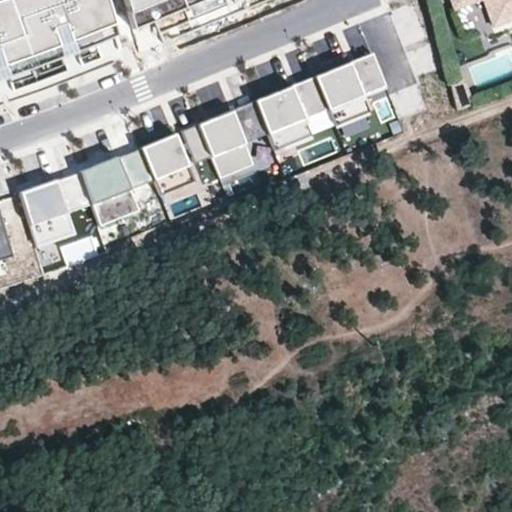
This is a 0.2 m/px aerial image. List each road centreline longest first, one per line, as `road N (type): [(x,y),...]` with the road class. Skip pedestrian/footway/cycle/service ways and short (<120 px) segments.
road 1 (track): [(0,301),(511,102)]
road 2 (residential): [(341,0),(143,91),(0,143)]
